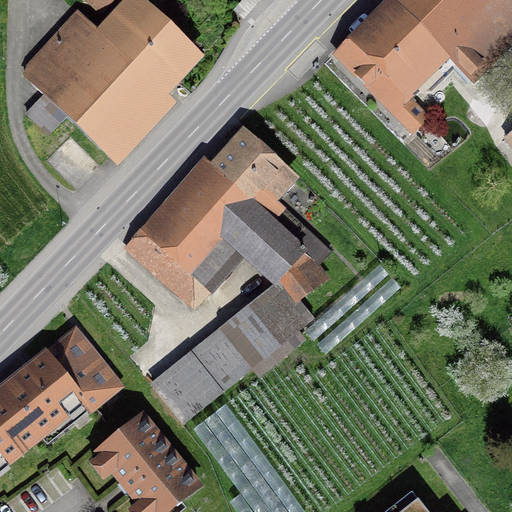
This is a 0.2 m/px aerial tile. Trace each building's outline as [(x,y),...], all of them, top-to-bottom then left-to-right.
[(83,0),(96,12),(107,0),(83,0)] [(260,0),(242,0),(233,10),(243,19),(260,0)] [(454,67),(469,82),(511,39),(511,0),(399,0),(356,43),(351,39),(334,56),(393,115),(417,92),(429,92),(454,67)] [(152,89),(156,93),(191,55),(140,7),(106,44),(79,17),(23,78),(43,98),(25,116),(47,137),(64,118),(96,149),(152,89)] [(287,176),(245,139),(154,241),(142,230),(126,249),(193,308),(209,291),(243,254),(275,284),(263,294),(265,297),(151,389),(180,425),(311,320),(296,302),(322,283),(313,271),(328,254),(267,198),(287,176)] [(75,332),(39,359),(79,410),(84,418),(120,390),(75,332)] [(0,470),(79,410),(39,359),(0,388),(0,470)] [(139,418),(97,453),(144,511),(166,511),(196,488),(139,418)] [(427,511),(415,494),(390,511),(427,511)]
